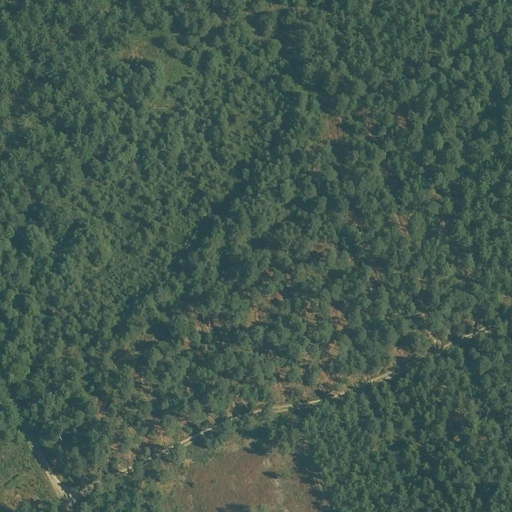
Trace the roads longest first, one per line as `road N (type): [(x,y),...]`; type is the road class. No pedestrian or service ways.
road 1 (track): [(63,503),(267,417),(366,394),(511,329)]
road 2 (track): [(0,353),(67,511)]
